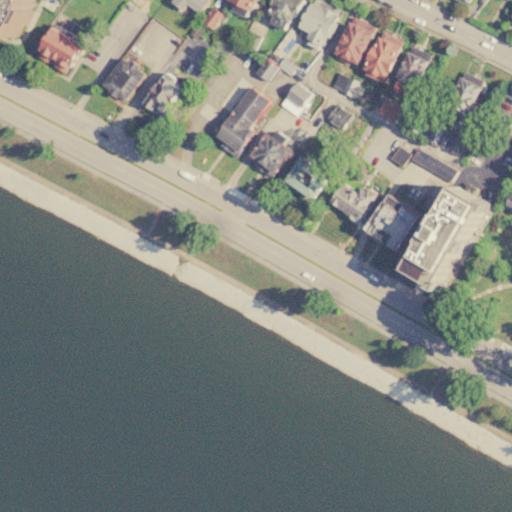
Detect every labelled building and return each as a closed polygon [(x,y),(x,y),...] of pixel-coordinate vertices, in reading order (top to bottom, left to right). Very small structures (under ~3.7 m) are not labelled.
[(0,0),(28,0),(28,1),(31,3),(28,9),(32,11),(26,23),(22,21),(14,37),(11,35),(10,38),(0,32),(0,0)] [(168,2),(169,0),(208,0),(198,13),(186,3),(180,11),(168,2)] [(226,0),(226,1),(232,4),(229,9),(246,17),(254,0),(226,0)] [(272,0),(267,13),(272,15),(268,22),(283,29),(286,21),(289,23),(292,16),(295,17),(302,0),(272,0)] [(323,0),(310,0),(297,28),(308,33),(303,43),(320,51),(327,37),(330,38),(337,23),(334,21),(340,8),(323,0)] [(201,21),(213,6),(223,14),(212,29),(201,21)] [(332,55),(352,15),(375,27),(355,66),(332,55)] [(188,34),(197,23),(204,28),(195,39),(188,34)] [(50,26),(81,47),(64,73),(32,52),(50,26)] [(240,43),(246,29),(261,36),(254,50),(240,43)] [(360,72),(381,30),(403,41),(383,83),(360,72)] [(391,86),(411,46),(431,56),(411,96),(391,86)] [(130,60),(128,63),(121,57),(100,84),(108,90),(106,93),(114,98),(116,96),(123,102),(144,75),(136,69),(139,66),(130,60)] [(285,58),(296,66),(290,74),(278,66),(285,58)] [(254,74),(266,59),(279,68),(268,83),(254,74)] [(462,70),(490,84),(468,127),(441,114),(462,70)] [(165,72),(176,80),(173,83),(180,89),(159,114),(153,109),(149,113),(138,104),(165,72)] [(332,87),(338,73),(351,79),(344,92),(332,87)] [(351,79),(358,82),(356,86),(362,89),(356,99),(344,92),(351,79)] [(296,82),(313,94),(296,117),(279,104),(296,82)] [(214,136),(251,86),(270,100),(249,128),(254,131),(235,158),(218,146),(221,141),(214,136)] [(377,112),(384,97),(404,107),(397,122),(377,112)] [(327,121),(339,105),(353,115),(341,130),(327,121)] [(270,125),(296,144),(269,180),(244,161),(270,125)] [(427,140),(434,126),(442,130),(435,144),(427,140)] [(445,146),(453,130),(471,138),(463,154),(445,146)] [(391,157),(398,145),(411,154),(403,165),(391,157)] [(411,158),(452,181),(458,169),(418,147),(411,158)] [(282,181),(298,157),(327,177),(310,201),(282,181)] [(326,202),(341,182),(355,193),(361,185),(375,195),(355,223),(326,202)] [(455,190),(479,204),(481,201),(490,206),(485,215),(482,213),(465,243),(468,244),(461,256),(458,255),(441,284),(443,286),(438,295),(429,290),(431,287),(407,273),(455,190)] [(511,210),(503,206),(511,191),(511,210)] [(371,230),(393,197),(424,218),(402,251),(371,230)]
